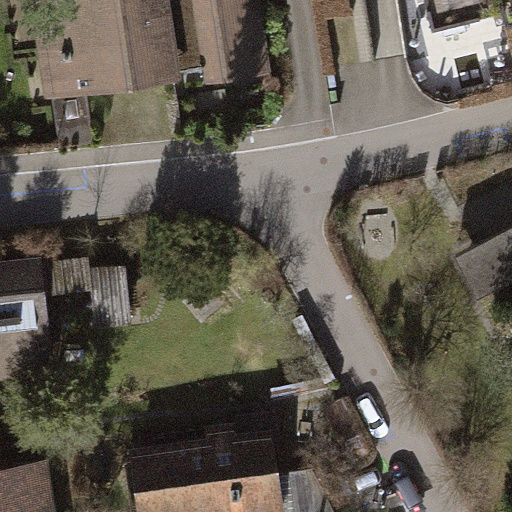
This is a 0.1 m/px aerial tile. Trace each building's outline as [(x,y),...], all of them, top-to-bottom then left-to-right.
[(27,0),(42,100),(268,67),(257,0),(27,0)] [(511,0),(429,0),(441,56),(511,41),(511,0)] [(511,225),(448,260),(470,301),(511,278),(511,225)] [(36,255),(0,260),(0,389),(54,382),(36,255)] [(280,511),(271,433),(144,449),(152,511),(280,511)] [(55,511),(51,468),(0,473),(0,511),(55,511)]
